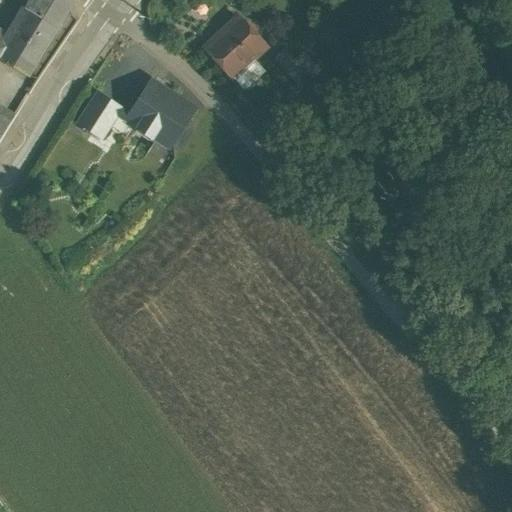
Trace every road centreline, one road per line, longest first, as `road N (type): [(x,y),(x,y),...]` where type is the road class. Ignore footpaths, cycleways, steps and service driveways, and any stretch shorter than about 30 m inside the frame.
road 1 (unclassified): [(511,455),(289,183),(195,81),(112,13)]
road 2 (tertiary): [(112,13),(56,86),(31,147),(0,182)]
